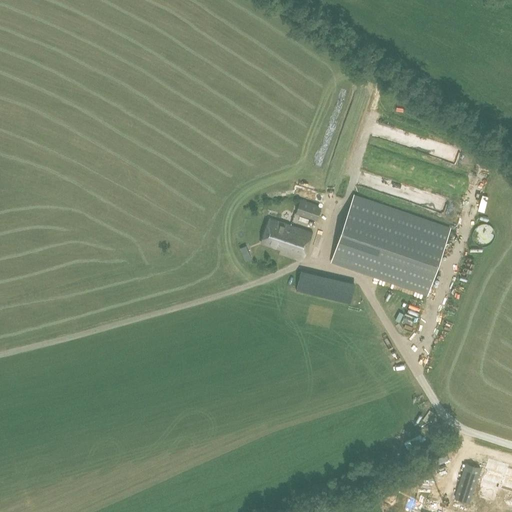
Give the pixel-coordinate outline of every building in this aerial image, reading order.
[(428,292),(450,229),(354,196),(332,259),(428,292)] [(322,205),(301,199),(296,214),(318,219),(322,205)] [(314,230),(292,223),(270,216),(262,241),(306,255),(314,230)] [(478,230),(477,243),(495,244),(496,236),(491,236),(491,230),(478,230)] [(303,276),(299,292),(353,305),(356,292),(331,286),(330,290),(314,287),(315,279),(303,276)] [(402,317),(407,326),(411,324),(406,314),(402,317)] [(480,467),(466,463),(455,497),(470,501),(480,467)] [(430,479),(421,511),(438,511),(446,482),(430,479)]
